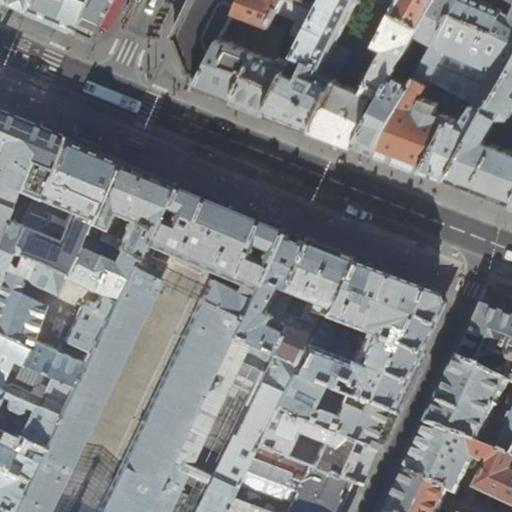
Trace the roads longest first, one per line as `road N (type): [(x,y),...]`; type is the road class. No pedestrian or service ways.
road 1 (primary): [(108,90),(491,242)]
road 2 (residential): [(491,242),(364,511)]
